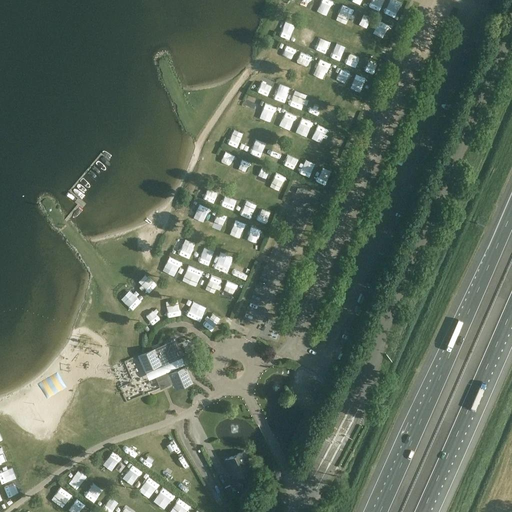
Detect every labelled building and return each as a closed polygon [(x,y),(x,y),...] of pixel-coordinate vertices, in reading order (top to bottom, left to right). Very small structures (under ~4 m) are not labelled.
[(330,11),(334,0),(303,0),(303,1),(330,11)] [(379,11),(382,0),(369,0),(367,6),(379,11)] [(383,12),(392,17),(397,6),(387,2),(383,12)] [(344,5),(340,14),(350,18),(354,9),(344,5)] [(366,25),(369,17),(360,14),(357,22),(366,25)] [(385,32),(388,22),(376,19),(373,29),(385,32)] [(286,37),(289,27),(278,24),(275,34),(286,37)] [(308,46),(312,36),(302,33),(299,43),(308,46)] [(318,37),(313,48),(323,52),(328,41),(318,37)] [(279,43),(278,48),(291,51),(292,46),(279,43)] [(340,59),(343,49),(332,46),(330,56),(340,59)] [(297,63),(312,66),(314,54),(300,51),(297,63)] [(345,62),(356,66),(358,59),(347,55),(345,62)] [(363,58),(361,69),(371,71),(373,61),(363,58)] [(331,68),(332,63),(321,59),(320,64),(331,68)] [(337,66),(335,74),(345,77),(348,69),(337,66)] [(351,82),(362,86),(365,76),(353,73),(351,82)] [(268,94),(272,81),(262,78),(258,91),(268,94)] [(284,101),(288,91),(277,87),(273,98),(284,101)] [(291,93),(288,103),(297,106),(300,96),(291,93)] [(247,94),(245,99),(257,104),(259,99),(247,94)] [(310,100),(305,110),(315,115),(319,104),(310,100)] [(267,102),(264,112),(276,116),(279,106),(267,102)] [(328,107),(323,118),(335,122),(339,112),(328,107)] [(282,109),(279,119),(290,123),(294,113),(282,109)] [(347,129),(354,114),(344,110),(338,124),(347,129)] [(293,129),(306,134),(312,120),(299,115),(293,129)] [(323,133),(325,133),(327,126),(314,122),(310,137),(320,140),(323,133)] [(237,147),(240,137),(230,133),(226,143),(237,147)] [(244,150),(254,153),(258,144),(248,140),(244,150)] [(269,160),(279,162),(281,152),(271,151),(269,160)] [(221,154),(217,159),(226,165),(233,156),(228,152),(225,156),(221,154)] [(239,156),(235,166),(245,170),(249,159),(239,156)] [(294,170),(297,160),(286,157),(283,166),(294,170)] [(268,176),(270,168),(258,164),(255,173),(268,176)] [(273,178),(284,182),(287,173),(277,170),(273,178)] [(326,184),(329,175),(322,173),(319,182),(326,184)] [(202,193),(200,197),(211,201),(213,197),(202,193)] [(221,194),(218,206),(232,209),(235,198),(221,194)] [(192,200),(190,205),(204,211),(206,206),(192,200)] [(247,216),(251,206),(240,202),(236,212),(247,216)] [(260,208),(256,219),(268,224),(272,212),(260,208)] [(211,222),(222,225),(225,214),(214,211),(211,222)] [(243,226),(245,221),(232,216),(230,221),(243,226)] [(250,223),(245,238),(257,243),(262,227),(250,223)] [(178,242),(176,253),(187,255),(189,243),(178,242)] [(200,247),(196,260),(206,263),(210,249),(200,247)] [(175,269),(179,260),(168,255),(164,264),(175,269)] [(221,257),(220,269),(228,270),(230,258),(221,257)] [(246,278),(249,268),(235,263),(232,272),(246,278)] [(191,264),(187,273),(200,279),(204,269),(191,264)] [(214,284),(218,275),(209,272),(205,280),(214,284)] [(138,284),(145,292),(153,284),(146,276),(138,284)] [(123,298),(131,306),(140,297),(132,289),(123,298)] [(160,304),(163,316),(177,313),(175,301),(160,304)] [(199,317),(201,305),(186,302),(184,315),(199,317)] [(214,332),(222,323),(213,314),(204,323),(214,332)] [(150,328),(157,319),(153,315),(145,323),(150,328)] [(173,341),(153,350),(139,356),(148,375),(142,378),(148,392),(173,381),(176,388),(193,380),(186,365),(184,366),(184,365),(173,368),(169,358),(179,354),(173,341)] [(143,461),(150,449),(141,443),(133,454),(143,461)] [(392,448),(381,475),(388,479),(394,465),(400,451),(392,448)] [(121,469),(128,457),(118,451),(111,463),(121,469)] [(252,469),(244,451),(225,459),(233,478),(252,469)] [(132,460),(123,473),(135,482),(145,470),(132,460)] [(170,478),(177,468),(168,461),(160,471),(170,478)] [(76,472),(70,483),(80,489),(87,477),(76,472)] [(140,486),(151,494),(160,480),(149,473),(140,486)] [(193,495),(201,487),(191,477),(183,486),(193,495)] [(381,494),(387,480),(379,477),(373,491),(381,494)] [(60,485),(55,498),(68,503),(73,490),(60,485)] [(224,487),(229,499),(235,496),(230,485),(224,487)] [(88,495),(98,500),(102,491),(92,486),(88,495)] [(166,486),(162,495),(171,500),(175,491),(166,486)] [(104,504),(112,511),(123,499),(115,492),(104,504)] [(173,509),(176,511),(186,511),(192,504),(182,497),(173,509)] [(84,499),(76,508),(80,511),(85,511),(91,505),(84,499)] [(127,503),(120,511),(134,511),(136,509),(127,503)]
